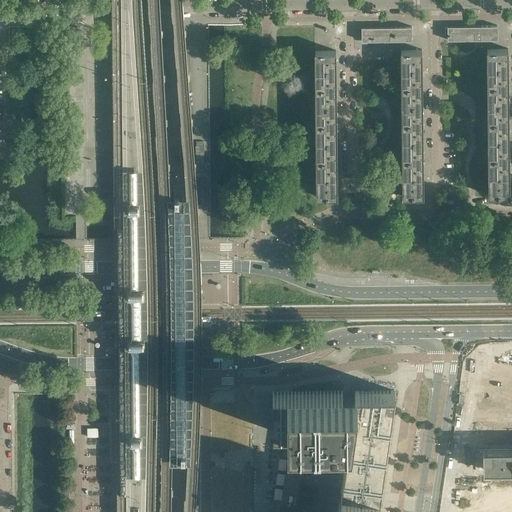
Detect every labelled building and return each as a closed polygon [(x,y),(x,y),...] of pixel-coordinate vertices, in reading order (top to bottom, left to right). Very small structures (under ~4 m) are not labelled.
[(498,39),(498,25),(472,26),(447,26),(447,40),(498,39)] [(412,40),(412,26),(361,27),(362,41),(412,40)] [(508,85),(508,58),(508,48),(487,48),(487,85),(508,85)] [(422,86),(422,59),(422,49),(401,49),(400,62),(401,86),(422,86)] [(336,87),(336,60),(336,50),(315,50),(315,87),(336,87)] [(508,121),(508,94),(508,85),(487,85),(488,122),(508,121)] [(422,122),(422,95),(422,86),(401,86),(402,123),(422,122)] [(337,123),(336,96),(336,87),(315,87),(316,123),(337,123)] [(149,127),(148,116),(137,116),(137,117),(124,117),(124,116),(113,116),(114,127),(125,127),(125,126),(138,126),(138,127),(149,127)] [(509,158),(509,131),(508,121),(488,122),(488,158),(509,158)] [(423,159),(423,132),(422,122),(402,123),(402,159),(423,159)] [(337,159),(337,132),(337,123),(316,123),(316,160),(337,159)] [(509,194),(509,167),(509,158),(488,158),(488,195),(509,194)] [(337,186),(337,169),(337,159),(316,160),(316,187),(316,196),(337,196),(337,186)] [(423,195),(423,168),(423,159),(402,159),(401,171),(402,186),(402,196),(423,195)] [(511,375),(491,376),(485,410),(511,409),(511,375)] [(292,392),(273,392),(273,431),(291,431),(337,431),(338,424),(350,424),(341,489),(340,498),(337,511),(377,511),(378,504),(379,498),(380,495),(395,391),(368,391),(355,391),(342,391),(339,391),(292,392)] [(75,428),(75,419),(66,419),(67,428),(75,428)] [(98,436),(98,428),(87,428),(87,437),(98,436)] [(286,468),(281,504),(297,507),(306,446),(290,444),(286,468)] [(511,447),(483,448),(483,469),(511,468),(511,447)]
